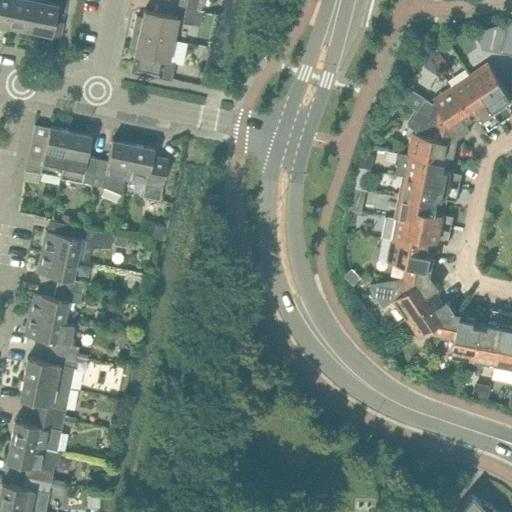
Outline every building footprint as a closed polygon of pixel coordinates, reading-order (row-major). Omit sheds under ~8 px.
[(0,0),(0,23),(6,24),(10,0),(0,0)] [(28,29),(33,0),(10,0),(6,24),(28,29)] [(45,0),(33,0),(28,29),(60,36),(63,21),(54,20),(58,4),(45,1),(45,0)] [(187,0),(186,7),(196,9),(197,0),(187,0)] [(203,11),(196,9),(186,7),(183,22),(200,26),(203,11)] [(178,16),(163,13),(143,9),(142,16),(136,15),(133,30),(173,39),(178,16)] [(511,53),(511,20),(506,22),(501,51),(511,53)] [(168,65),(173,39),(133,30),(130,45),(136,47),(131,71),(171,80),(174,66),(168,65)] [(440,51),(432,56),(439,67),(447,62),(440,51)] [(511,96),(489,61),(470,73),(501,121),(511,113),(511,111),(507,104),(511,100),(511,96)] [(501,121),(470,73),(451,86),(473,118),(479,114),(483,120),(488,117),(494,126),(501,121)] [(467,122),(473,118),(451,86),(433,98),(435,100),(433,102),(425,97),(416,111),(451,134),(455,131),(459,136),(471,128),(467,122)] [(450,139),(451,134),(416,111),(408,124),(416,130),(416,133),(412,132),(408,154),(446,161),(447,154),(455,156),(458,141),(450,139)] [(60,175),(70,130),(49,126),(47,137),(32,134),(23,179),(38,182),(40,171),(60,175)] [(70,130),(60,175),(60,177),(91,183),(97,157),(87,155),(91,134),(70,130)] [(125,178),(133,143),(112,138),(107,159),(97,157),(91,183),(102,186),(122,194),(125,178)] [(153,147),(133,143),(125,178),(144,182),(142,196),(159,200),(168,158),(152,155),(153,147)] [(446,161),(408,154),(400,153),(396,174),(404,176),(460,186),(461,177),(451,175),(452,170),(445,168),(446,161)] [(458,195),(460,186),(404,176),(399,197),(438,204),(439,197),(446,198),(447,193),(458,195)] [(437,212),(438,204),(399,197),(396,218),(451,229),(453,220),(443,218),(444,213),(437,212)] [(367,202),(353,200),(351,210),(365,212),(367,202)] [(61,215),(60,222),(70,224),(71,217),(61,215)] [(449,237),(451,229),(396,218),(386,216),(382,237),(391,239),(429,246),(431,239),(438,241),(439,236),(449,237)] [(114,233),(94,229),(70,224),(60,222),(57,221),(65,223),(63,233),(45,230),(41,251),(76,258),(88,260),(91,247),(111,247),(114,233)] [(115,236),(114,244),(126,247),(128,239),(115,236)] [(428,253),(429,246),(391,239),(387,261),(409,265),(407,277),(424,274),(425,268),(432,270),(435,255),(428,253)] [(72,278),(76,259),(88,261),(88,260),(76,258),(41,251),(37,271),(58,276),(56,286),(81,291),(83,281),(72,278)] [(426,278),(424,274),(407,277),(406,279),(371,283),(371,288),(384,307),(393,300),(406,319),(438,298),(433,291),(440,287),(431,275),(426,278)] [(130,289),(129,294),(140,297),(142,287),(136,285),(130,289)] [(63,320),(67,300),(79,302),(81,291),(56,286),(53,297),(32,292),(28,313),(63,320)] [(442,304),(438,298),(406,319),(418,338),(437,325),(442,333),(444,333),(454,319),(451,315),(456,312),(448,299),(442,304)] [(495,367),(506,311),(497,309),(495,319),(490,318),(489,326),(481,324),(474,362),(495,367)] [(511,369),(511,311),(506,311),(495,367),(511,369)] [(75,323),(63,320),(28,313),(23,334),(53,340),(50,350),(76,356),(78,345),(70,344),(75,323)] [(474,362),(481,324),(474,323),(476,315),(461,313),(460,320),(454,319),(444,333),(456,336),(452,358),(474,362)] [(70,387),(74,366),(76,356),(50,350),(48,361),(27,357),(23,377),(70,387)] [(70,387),(23,377),(18,398),(39,403),(37,413),(63,418),(70,387)] [(466,383),(463,391),(471,394),(473,386),(466,383)] [(473,388),(472,394),(488,399),(490,391),(473,388)] [(57,450),(63,418),(37,413),(35,423),(14,419),(9,440),(57,450)] [(111,417),(109,426),(115,428),(117,419),(111,417)] [(57,450),(9,440),(5,461),(29,466),(27,476),(50,481),(52,471),(49,471),(49,466),(52,463),(55,460),(57,456),(59,450),(57,450)] [(0,503),(41,511),(43,511),(50,481),(27,476),(25,487),(1,482),(0,484),(0,503)] [(490,511),(471,492),(453,511),(490,511)] [(41,511),(0,503),(0,511),(41,511)]
